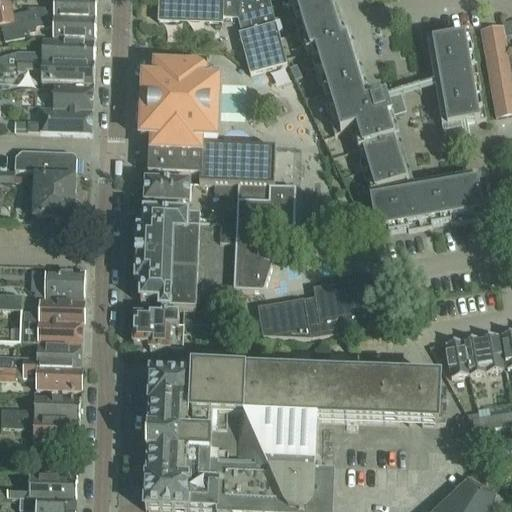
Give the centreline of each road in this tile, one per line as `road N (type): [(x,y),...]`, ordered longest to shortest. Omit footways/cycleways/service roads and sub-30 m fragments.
road 1 (residential): [(121,0),(106,184),(99,511)]
road 2 (residential): [(511,300),(503,255),(396,272)]
road 3 (residential): [(466,0),(359,20),(352,0)]
